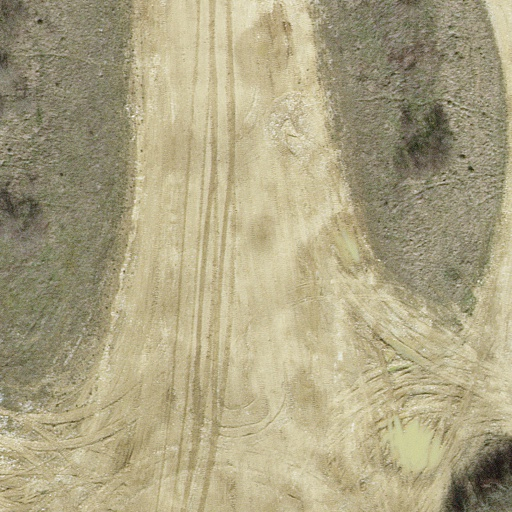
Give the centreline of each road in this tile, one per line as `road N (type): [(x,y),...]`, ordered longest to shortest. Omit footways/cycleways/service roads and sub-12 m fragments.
road 1 (track): [(221,0),(245,378)]
road 2 (track): [(245,378),(511,410)]
road 3 (track): [(187,511),(245,378)]
road 4 (track): [(245,378),(255,511)]
road 5 (track): [(511,285),(486,403)]
